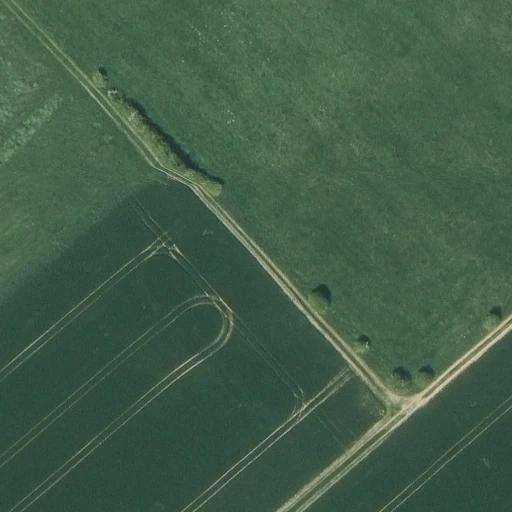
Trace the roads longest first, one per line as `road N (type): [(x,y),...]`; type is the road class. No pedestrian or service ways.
road 1 (track): [(391,432),(0,3)]
road 2 (track): [(511,329),(391,432)]
road 3 (track): [(391,432),(298,511)]
